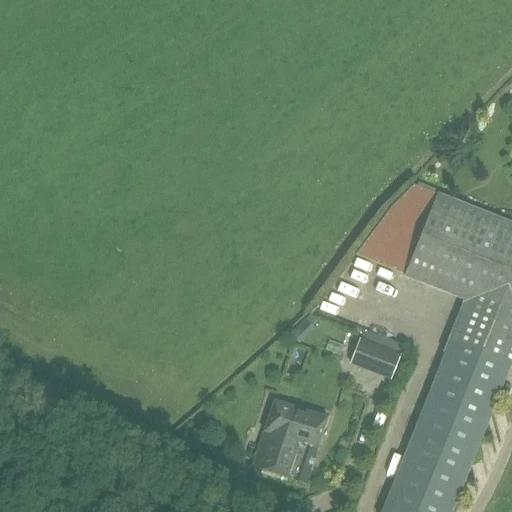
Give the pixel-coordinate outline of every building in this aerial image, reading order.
[(511,226),(436,196),(412,185),(391,207),(355,255),(404,276),(405,273),(466,298),(380,511),(450,511),(509,366),(511,367),(511,226)] [(346,299),(371,309),(386,273),(360,263),(346,299)] [(288,333),(297,342),(305,335),(296,326),(288,333)] [(361,338),(349,365),(389,381),(401,354),(361,338)] [(307,484),(327,417),(273,401),(253,468),(307,484)]
